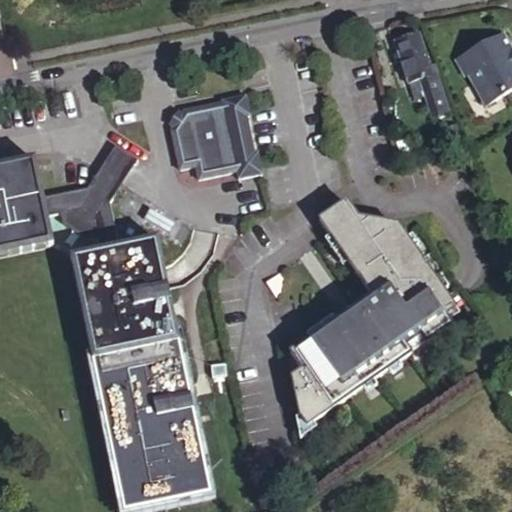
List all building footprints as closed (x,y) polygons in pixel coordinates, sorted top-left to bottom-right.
[(444,111),(427,67),(414,33),(389,43),(406,87),(418,82),(431,116),(444,111)] [(498,33),(451,59),(461,76),(464,74),(481,105),(511,87),(511,66),(506,56),(509,54),(498,33)] [(432,66),(427,67),(444,111),(448,109),(432,66)] [(182,113),(178,117),(170,131),(167,134),(176,175),(192,171),(195,185),(233,177),(235,184),(239,183),(261,177),(256,154),(251,155),(244,121),(247,119),(243,98),(218,104),(218,105),(183,114),(182,113)] [(170,131),(178,117),(174,114),(166,128),(170,131)] [(118,192),(135,164),(113,149),(95,177),(118,192)] [(0,177),(35,169),(34,162),(0,168),(0,177)] [(0,177),(0,253),(51,243),(46,219),(42,201),(35,169),(0,177)] [(94,240),(96,248),(116,243),(107,209),(118,192),(95,177),(85,192),(42,201),(46,219),(57,217),(94,240)] [(368,300),(353,311),(352,318),(354,321),(344,328),(339,321),(286,357),(298,373),(286,381),(295,419),(302,429),(406,356),(401,349),(415,338),(421,346),(447,328),(440,319),(449,311),(392,228),(354,223),(342,206),(316,225),(368,300)] [(83,242),(94,240),(57,217),(60,228),(83,242)] [(155,242),(147,244),(157,289),(165,288),(162,276),(155,242)] [(0,260),(52,249),(51,243),(0,253),(0,260)] [(116,243),(96,248),(98,253),(118,250),(116,243)] [(118,250),(98,253),(74,259),(128,511),(136,511),(202,498),(184,414),(191,412),(187,396),(181,398),(175,399),(173,388),(179,387),(164,316),(158,317),(156,306),(162,305),(168,304),(165,288),(157,289),(147,244),(118,250)] [(128,511),(74,259),(67,261),(120,511),(128,511)] [(275,302),(280,273),(263,285),(275,302)] [(169,310),(168,304),(162,305),(164,316),(170,315),(169,310)] [(164,316),(162,305),(156,306),(158,317),(164,316)] [(352,318),(353,311),(339,321),(344,328),(354,321),(352,318)] [(185,386),(170,315),(164,316),(179,387),(185,386)] [(406,356),(421,346),(415,338),(401,349),(406,356)] [(181,398),(187,396),(186,390),(185,386),(179,387),(181,398)] [(184,414),(202,498),(209,497),(191,412),(184,414)]
